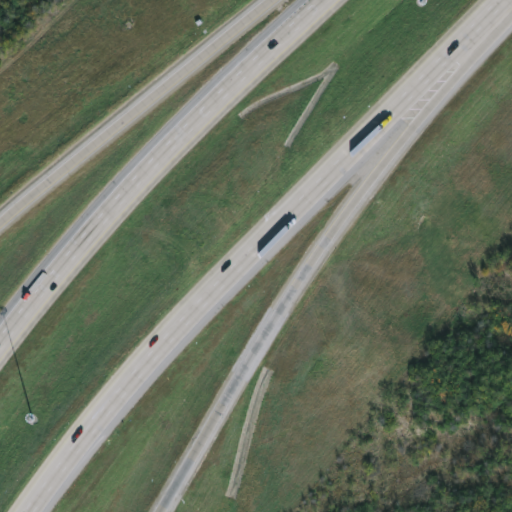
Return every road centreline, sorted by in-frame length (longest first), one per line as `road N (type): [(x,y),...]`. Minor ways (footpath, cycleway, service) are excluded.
road 1 (motorway): [(30,511),(183,319),(449,51)]
road 2 (motorway): [(321,0),(135,181),(0,343)]
road 3 (motorway): [(159,511),(308,264),(412,127)]
road 4 (motorway): [(268,0),(0,220)]
